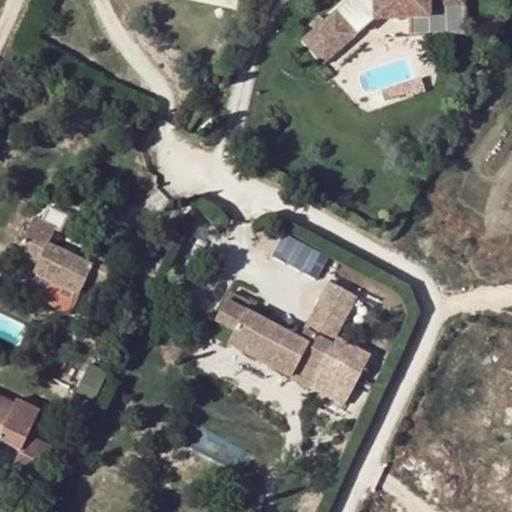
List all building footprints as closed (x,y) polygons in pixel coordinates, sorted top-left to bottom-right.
[(349,0),(301,42),(322,66),(373,22),(428,20),(428,7),(463,6),(462,0),(349,0)] [(464,33),(463,6),(428,7),(428,20),(411,21),(411,35),(464,33)] [(374,41),(373,22),(322,66),(332,78),(374,41)] [(405,94),(402,85),(380,92),(383,102),(405,94)] [(56,228),(34,217),(11,265),(78,296),(84,283),(107,295),(122,265),(98,254),(92,267),(48,246),(56,228)] [(317,277),(327,257),(282,235),(272,256),(317,277)] [(357,298),(328,282),(303,328),(305,329),(331,344),(332,345),(357,298)] [(213,323),(233,334),(227,346),(307,388),(331,344),(305,329),(300,339),(246,311),(251,304),(230,292),(213,323)] [(0,394),(0,447),(15,453),(32,406),(0,394)] [(238,506),(241,511),(251,511),(255,510),(249,500),(238,506)]
